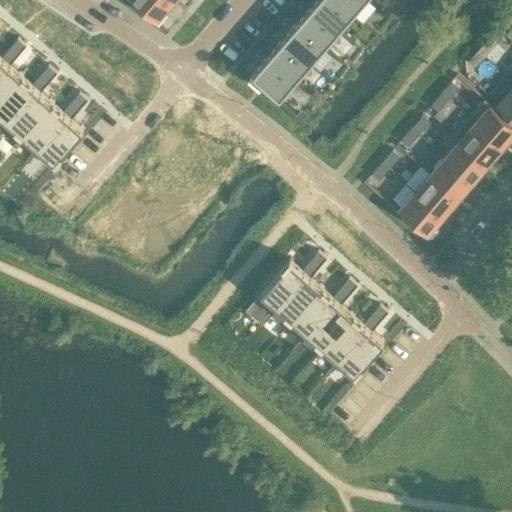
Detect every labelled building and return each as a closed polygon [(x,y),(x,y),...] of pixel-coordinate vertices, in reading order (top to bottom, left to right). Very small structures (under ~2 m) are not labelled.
[(165,10),(173,1),(172,0),(137,0),(146,8),(144,11),(159,23),(168,13),(165,10)] [(338,0),(314,0),(310,5),(337,28),(352,12),(338,0)] [(338,0),(352,12),(362,0),(338,0)] [(337,28),(310,5),(296,21),(323,45),(337,28)] [(511,10),(498,25),(505,31),(511,23),(511,10)] [(323,45),(296,21),(282,38),(309,61),(323,45)] [(491,34),(480,46),(487,52),(498,40),(491,34)] [(19,36),(12,43),(16,46),(13,50),(17,53),(26,42),(19,36)] [(267,54),(294,78),(309,61),(282,38),(267,54)] [(12,43),(3,54),(6,57),(10,61),(17,53),(13,50),(16,46),(12,43)] [(487,52),(480,46),(469,58),(476,65),(487,52)] [(294,78),(267,54),(248,76),(260,86),(264,80),(280,94),(294,78)] [(6,57),(0,64),(0,95),(22,71),(10,61),(6,57)] [(49,63),(43,70),(47,73),(44,77),(47,80),(57,69),(49,63)] [(43,70),(33,81),(37,84),(41,88),(47,80),(44,77),(47,73),(43,70)] [(22,71),(0,95),(0,110),(8,117),(37,84),(33,81),(22,71)] [(452,79),(442,91),(449,97),(459,85),(452,79)] [(37,84),(8,117),(24,131),(52,98),(41,88),(37,84)] [(511,113),(511,84),(498,100),(511,113)] [(80,89),(74,97),(78,100),(74,104),(78,107),(88,96),(80,89)] [(439,109),(449,97),(442,91),(431,103),(439,109)] [(511,119),(485,96),(470,114),(504,143),(511,133),(511,119)] [(74,97),(64,108),(68,111),(72,114),(78,107),(74,104),(78,100),(74,97)] [(52,98),(24,131),(39,144),(68,111),(64,108),(52,98)] [(68,111),(39,144),(55,158),(84,125),(72,114),(68,111)] [(422,114),(412,126),(419,132),(430,120),(422,114)] [(470,114),(454,132),(459,137),(460,136),(489,161),(504,143),(470,114)] [(401,138),(409,144),(419,132),(412,126),(401,138)] [(459,137),(445,153),(474,178),(489,161),(460,136),(459,137)] [(393,148),(382,160),(390,166),(400,154),(393,148)] [(445,153),(430,171),(459,196),(474,178),(445,153)] [(390,166),(382,160),(372,172),(379,178),(390,166)] [(430,171),(415,188),(444,213),(459,196),(430,171)] [(415,188),(400,206),(417,220),(414,223),(429,236),(438,226),(435,223),(444,213),(415,188)] [(319,248),(313,255),(317,258),(313,262),(317,265),(327,254),(319,248)] [(291,255),(262,288),(278,302),(307,269),(303,266),(291,255)] [(313,255),(303,266),(307,269),(311,273),(317,265),(313,262),(317,258),(313,255)] [(307,269),(278,302),(293,316),(322,283),(311,273),(307,269)] [(350,275),(344,282),(347,285),(344,289),(348,292),(358,281),(350,275)] [(344,282),(334,293),(338,296),(341,300),(348,292),(344,289),(347,285),(344,282)] [(322,283),(293,316),(309,329),(338,296),(334,293),(322,283)] [(338,296),(309,329),(324,343),(353,310),(341,300),(338,296)] [(381,301),(374,309),(378,312),(375,316),(379,319),(388,308),(381,301)] [(374,309),(365,320),(368,323),(372,326),(379,319),(375,316),(378,312),(374,309)] [(353,310),(324,343),(339,356),(368,323),(365,320),(353,310)] [(368,323),(339,356),(356,370),(384,337),(372,326),(368,323)]
